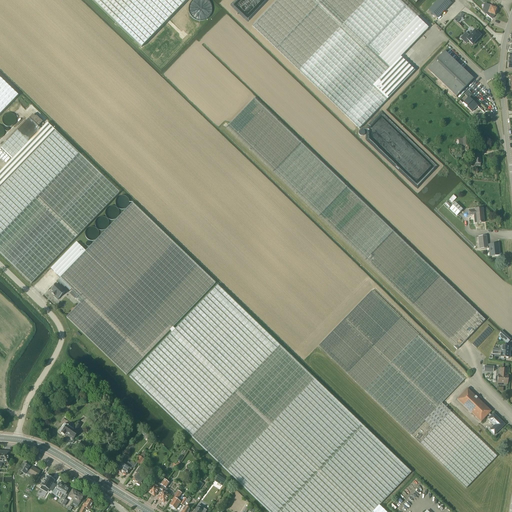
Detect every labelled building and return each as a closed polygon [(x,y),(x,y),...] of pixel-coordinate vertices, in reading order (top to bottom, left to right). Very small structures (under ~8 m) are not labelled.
[(91,0),(115,22),(136,0),(91,0)] [(398,0),(277,0),(252,26),(344,115),(359,129),(415,71),(400,57),(428,28),(398,0)] [(437,18),(451,4),(446,0),(437,0),(428,10),(437,18)] [(483,11),(486,15),(490,18),(492,19),(494,17),(493,16),(494,16),(494,15),(494,16),(495,13),(496,12),(497,10),(497,9),(490,6),(489,10),(484,8),(483,11)] [(472,45),(480,36),(474,30),(469,36),(465,33),(460,38),(465,43),(468,41),(472,45)] [(473,79),(444,51),(427,69),(456,97),(473,79)] [(0,114),(18,95),(0,78),(0,114)] [(477,106),(468,98),(462,103),(471,112),(477,106)] [(485,321),(346,187),(254,99),(226,128),(457,350),(485,321)] [(0,253),(14,267),(31,284),(119,193),(102,176),(47,123),(41,129),(29,118),(17,131),(29,142),(28,142),(17,131),(1,148),(12,159),(0,171),(0,253)] [(481,164),(480,153),(477,153),(477,150),(475,150),(475,147),(470,147),(471,154),(474,154),(475,167),(480,166),(480,164),(481,164)] [(132,203),(85,251),(76,242),(51,269),(60,278),(64,281),(67,285),(78,295),(75,299),(80,303),(66,317),(126,375),(215,283),(132,203)] [(449,209),(457,216),(462,210),(455,203),(449,209)] [(484,222),(482,208),(475,209),(475,210),(468,211),(468,215),(475,215),(476,223),(484,222)] [(487,248),(486,236),(478,237),(479,249),(487,248)] [(499,256),(498,244),(488,245),(490,257),(499,256)] [(65,292),(56,284),(51,290),(53,292),(51,294),(54,296),(53,296),(57,300),(65,292)] [(217,285),(129,376),(178,423),(269,511),(385,511),(379,505),(411,472),(217,285)] [(464,380),(372,290),(319,345),(411,435),(465,488),(496,456),(451,412),(442,403),(464,380)] [(508,384),(508,376),(507,376),(507,369),(500,369),(499,375),(498,375),(497,383),(508,384)] [(489,414),(491,412),(467,389),(457,400),(481,422),(488,415),(490,417),(488,419),(494,426),(489,431),(493,435),(501,426),(502,427),(505,425),(493,414),(491,416),(489,414)] [(78,432),(76,431),(80,424),(78,423),(73,429),(64,423),(59,432),(64,435),(65,434),(73,440),(78,432)] [(0,467),(1,467),(2,463),(8,464),(9,452),(6,452),(4,451),(0,451),(0,467)] [(139,464),(143,458),(145,455),(142,453),(136,462),(139,464)] [(131,461),(130,463),(128,462),(127,463),(123,461),(117,470),(121,473),(121,472),(126,475),(130,469),(131,470),(135,464),(131,461)] [(24,463),(17,474),(19,476),(22,472),(25,474),(29,477),(31,475),(36,478),(40,471),(32,467),(30,470),(28,469),(30,466),(29,466),(29,465),(27,464),(26,465),(24,463)] [(145,479),(139,475),(143,469),(140,467),(136,473),(137,473),(132,480),(137,483),(136,483),(140,486),(145,479)] [(47,476),(41,486),(49,490),(52,491),(56,485),(53,483),(55,480),(47,476)] [(158,493),(166,481),(164,479),(160,484),(154,480),(152,484),(153,485),(148,492),(154,496),(157,491),(158,493)] [(165,493),(168,490),(166,488),(169,483),(166,481),(158,493),(161,494),(158,498),(164,502),(168,495),(165,493)] [(58,497),(64,486),(59,483),(56,490),(58,491),(55,496),(58,497)] [(65,495),(69,489),(64,486),(58,497),(60,498),(63,494),(65,495)] [(72,490),(68,497),(74,500),(78,493),(72,490)] [(177,500),(181,494),(177,491),(170,500),(172,501),(169,505),(172,507),(172,508),(173,509),(174,509),(175,509),(180,502),(177,500)] [(74,500),(72,503),(78,506),(79,503),(83,496),(78,493),(74,500)] [(90,510),(92,506),(91,506),(93,502),(92,502),(92,501),(91,501),(90,501),(88,499),(85,504),(84,504),(79,511),(84,511),(86,510),(88,511),(89,510),(90,510)]
